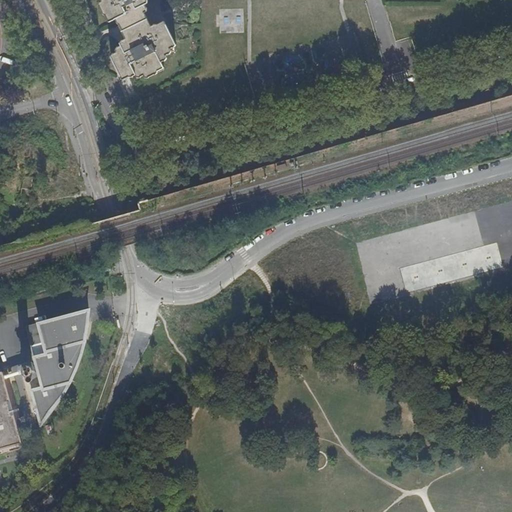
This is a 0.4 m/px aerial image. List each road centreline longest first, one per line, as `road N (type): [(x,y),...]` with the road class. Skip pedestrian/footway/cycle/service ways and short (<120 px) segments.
road 1 (residential): [(511,59),(217,148),(152,148),(121,130),(102,106),(53,0)]
road 2 (residential): [(124,249),(160,287),(197,287),(300,222),(511,164)]
road 3 (residential): [(20,0),(113,218)]
road 4 (residential): [(113,218),(111,178),(40,0)]
